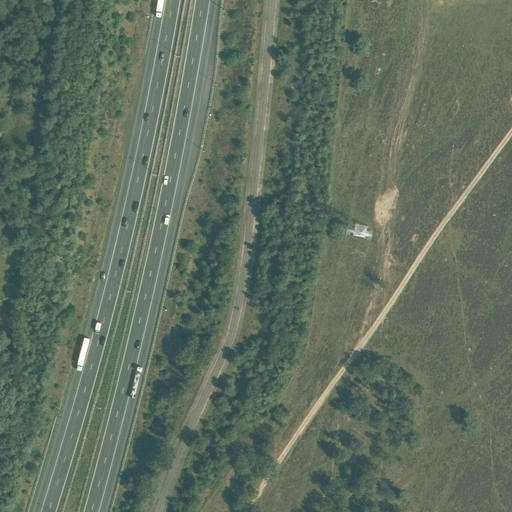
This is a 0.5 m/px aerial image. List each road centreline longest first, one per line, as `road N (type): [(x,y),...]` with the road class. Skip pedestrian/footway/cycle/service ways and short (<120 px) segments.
road 1 (unclassified): [(157,511),(233,328),(271,0)]
road 2 (motorway): [(172,0),(115,272),(47,511)]
road 3 (motorway): [(90,511),(146,287),(202,0)]
road 4 (track): [(242,511),(511,132)]
